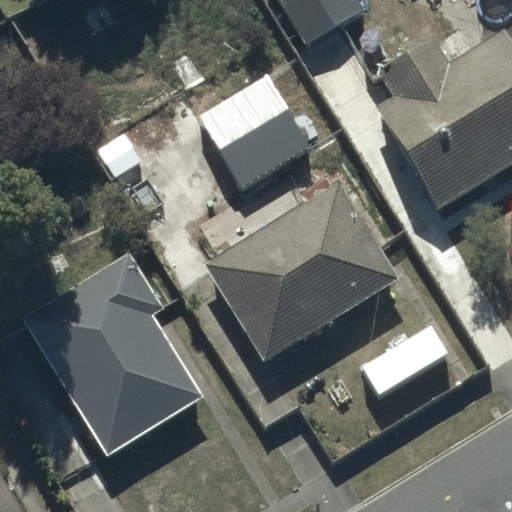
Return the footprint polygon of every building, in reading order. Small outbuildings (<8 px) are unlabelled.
[(348,0),(272,0),(308,61),(365,28),(348,0)] [(399,111),(376,126),(446,233),(511,190),(511,60),(504,49),(452,83),(434,56),(384,88),(399,111)] [(267,75),(199,116),(242,188),(310,147),(267,75)] [(334,199),(206,284),(271,382),(399,296),(334,199)] [(128,271),(21,338),(109,478),(205,417),(155,337),(165,330),(128,271)] [(0,511),(14,511),(0,487),(0,511)]
